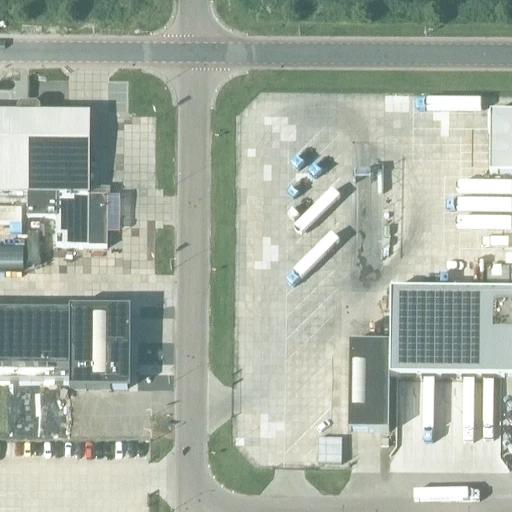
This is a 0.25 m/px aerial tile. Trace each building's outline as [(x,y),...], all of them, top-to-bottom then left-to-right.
[(28,220),(28,107),(21,107),(18,110),(18,116),(0,115),(0,266),(27,266),(27,220),(28,220)] [(107,249),(107,197),(88,197),(89,116),(38,116),(38,110),(35,107),(28,107),(28,220),(56,221),(56,249),(107,249)] [(511,114),(266,113),(263,377),(397,378),(499,379),(500,379),(511,378),(511,114)] [(243,280),(243,271),(232,271),(232,280),(243,280)] [(0,314),(0,430),(69,431),(69,392),(110,392),(110,390),(126,391),(126,352),(130,352),(131,310),(69,310),(69,315),(0,314)] [(342,431),(356,409),(343,401),(329,423),(342,431)]
